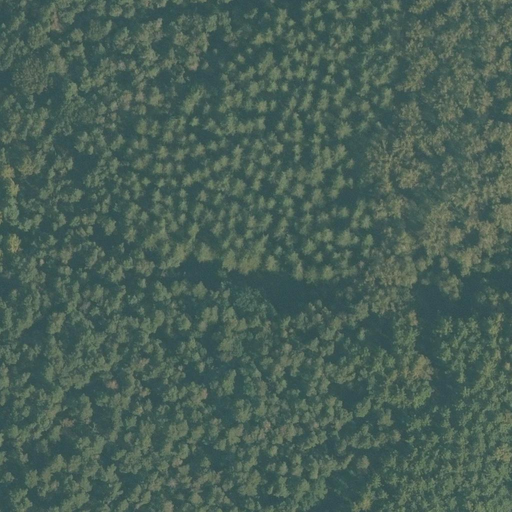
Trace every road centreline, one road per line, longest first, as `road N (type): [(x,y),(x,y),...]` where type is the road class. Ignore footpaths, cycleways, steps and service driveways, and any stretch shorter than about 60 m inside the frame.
road 1 (track): [(350,511),(440,395),(390,138),(406,0)]
road 2 (track): [(422,295),(370,289),(392,154)]
